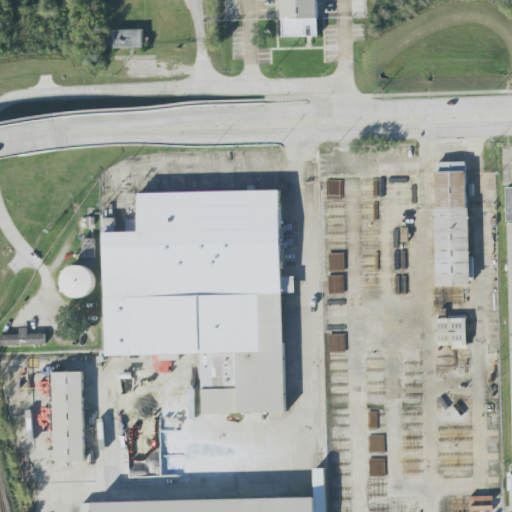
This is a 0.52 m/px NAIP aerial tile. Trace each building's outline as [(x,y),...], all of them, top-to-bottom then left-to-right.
[(281,0),(283,37),(319,37),(317,0),(281,0)] [(114,48),(145,47),(145,29),(113,30),(114,48)] [(470,285),(467,162),(435,163),(438,286),(470,285)] [(202,354),(203,414),(287,413),(285,293),(295,293),(295,277),(283,277),(281,191),(139,193),(140,232),(105,233),(107,356),(202,354)] [(127,220),(127,231),(139,231),(139,220),(127,220)] [(66,297),(94,296),(94,266),(65,266),(66,297)] [(460,288),(443,288),(442,306),(460,306),(460,288)] [(467,318),(437,319),(438,346),(468,346),(467,318)] [(46,345),(46,334),(29,334),(29,328),(20,328),(20,335),(0,335),(1,346),(46,345)] [(436,355),(436,374),(452,374),(452,354),(436,355)] [(86,461),(84,372),(54,373),(56,462),(86,461)] [(343,436),(334,436),(334,453),(343,453),(343,436)] [(326,511),(326,469),(315,469),(316,497),(82,503),(82,511),(326,511)]
